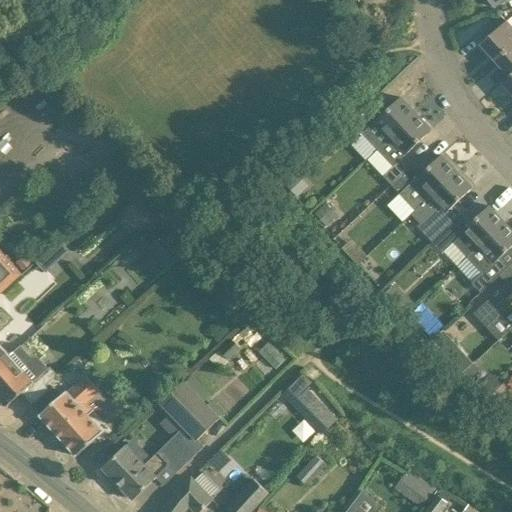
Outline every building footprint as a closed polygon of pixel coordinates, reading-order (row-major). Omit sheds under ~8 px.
[(511,27),(507,21),(481,45),(495,61),(494,62),(494,63),(511,46),(511,27)] [(511,46),(494,63),(495,63),(496,62),(509,76),(511,78),(511,77),(511,46)] [(511,77),(511,78),(509,76),(502,83),(511,93),(511,77)] [(373,105),(359,119),(352,125),(362,135),(363,134),(378,150),(417,114),(401,97),(382,115),(373,105)] [(383,176),(392,185),(410,168),(402,159),(432,130),(417,114),(378,150),(394,167),(383,176)] [(416,210),(430,197),(457,172),(442,155),(419,177),(410,168),(392,185),(400,194),(416,210)] [(430,197),(439,206),(418,227),(433,243),(462,215),(454,206),(473,188),(457,172),(430,197)] [(285,184),(297,197),(303,192),(297,186),(303,180),(297,173),(285,184)] [(338,216),(326,203),(315,213),(326,227),(338,216)] [(478,248),(505,223),(490,206),(471,224),(462,215),(433,243),(443,253),(455,241),(468,256),(478,247),(478,248)] [(511,247),(511,229),(505,223),(478,248),(478,247),(468,256),(483,272),(471,284),(480,294),(511,266),(502,257),(511,247)] [(169,271),(185,257),(171,241),(164,234),(148,248),(169,271)] [(69,251),(60,242),(36,263),(46,273),(69,251)] [(8,261),(0,251),(0,293),(21,274),(9,260),(8,261)] [(16,262),(23,271),(33,264),(25,255),(16,262)] [(511,326),(511,287),(507,282),(488,300),(503,316),(500,318),(510,329),(511,326)] [(397,306),(404,313),(414,303),(407,296),(397,306)] [(4,308),(0,310),(0,357),(6,352),(0,344),(0,332),(14,320),(4,308)] [(232,339),(219,351),(228,361),(241,349),(232,339)] [(473,363),(451,339),(440,349),(462,374),(473,363)] [(31,406),(34,404),(50,391),(46,386),(58,375),(50,367),(33,382),(19,366),(30,356),(22,346),(10,356),(6,352),(0,357),(0,400),(6,407),(21,394),(31,405),(30,405),(31,406)] [(491,374),(477,388),(484,394),(487,398),(501,384),(491,374)] [(50,391),(34,404),(42,413),(40,415),(77,456),(103,433),(88,416),(95,410),(88,403),(101,391),(87,376),(68,394),(66,392),(58,400),(50,391)] [(126,446),(103,468),(134,500),(157,478),(163,485),(204,447),(198,441),(220,418),(183,380),(159,404),(183,429),(153,459),(143,449),(136,456),(126,446)] [(340,419),(323,403),(307,420),(324,436),(340,419)] [(222,449),(208,463),(226,481),(240,467),(222,449)] [(316,455),(297,476),(307,485),(326,465),(316,455)] [(201,511),(212,501),(190,478),(185,483),(177,491),(161,511),(184,511),(190,505),(196,511),(201,511)] [(233,511),(251,511),(269,493),(254,480),(228,508),(233,511)] [(433,493),(417,482),(407,496),(422,508),(433,493)] [(441,493),(426,511),(445,511),(453,503),(441,493)]
